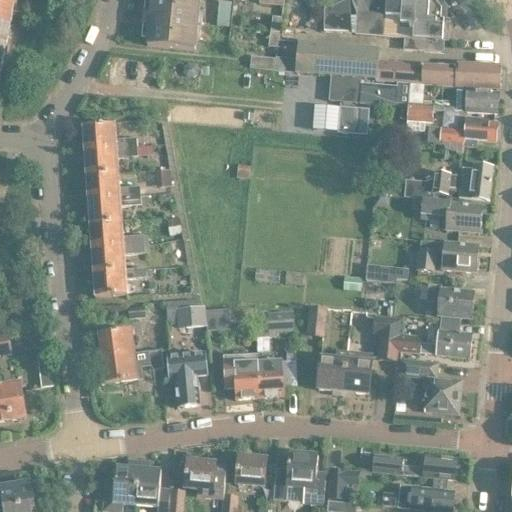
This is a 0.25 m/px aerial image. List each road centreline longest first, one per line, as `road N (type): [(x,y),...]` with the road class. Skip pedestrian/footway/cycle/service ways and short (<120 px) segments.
road 1 (residential): [(82,446),(292,428),(490,443)]
road 2 (residential): [(82,446),(44,139)]
road 3 (residential): [(497,372),(511,197)]
road 4 (residential): [(44,139),(120,0)]
